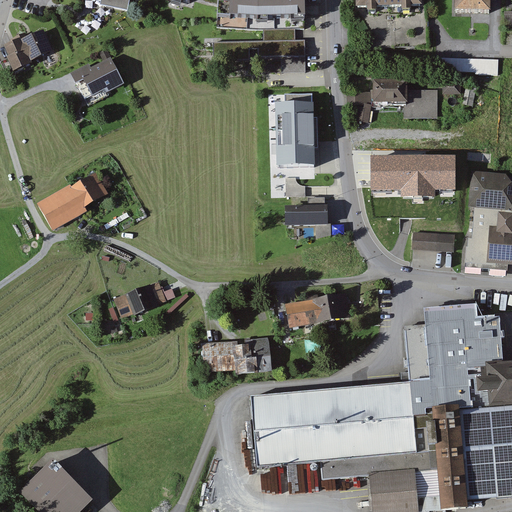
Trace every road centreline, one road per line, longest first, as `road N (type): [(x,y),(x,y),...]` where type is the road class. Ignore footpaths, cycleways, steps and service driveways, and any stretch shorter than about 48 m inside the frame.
road 1 (unclassified): [(397,274),(195,287),(97,238),(50,237),(16,164),(0,93)]
road 2 (residential): [(332,0),(350,200),(364,245),(397,274)]
